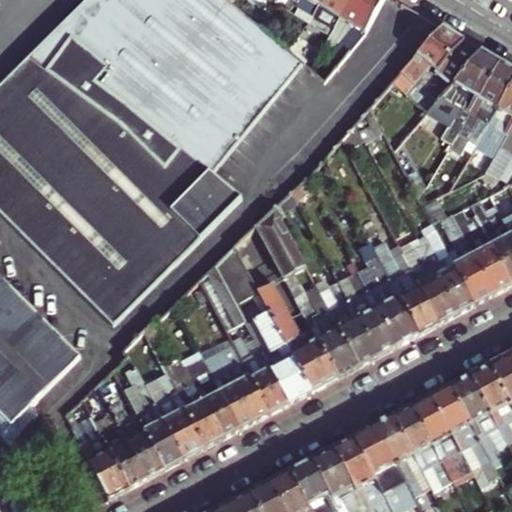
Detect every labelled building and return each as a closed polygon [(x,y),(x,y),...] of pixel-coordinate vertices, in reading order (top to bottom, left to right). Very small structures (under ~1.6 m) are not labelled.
[(116,329),(187,258),(245,201),(214,176),(253,129),(304,66),(287,52),(227,3),(223,0),(101,0),(96,0),(86,14),(89,16),(81,27),(78,25),(55,56),(59,59),(50,71),(32,57),(0,89),(0,214),(38,252),(116,329)] [(50,71),(59,59),(55,56),(78,25),(81,27),(89,16),(86,14),(96,0),(101,0),(89,0),(32,57),(50,71)] [(319,8),(322,10),(327,0),(302,0),(300,4),(311,10),(316,13),(319,8)] [(310,25),(330,37),(352,0),(327,0),(322,10),(319,8),(316,13),(311,10),(308,15),(304,22),(310,25)] [(364,37),(366,34),(384,0),(352,0),(330,37),(328,41),(336,47),(335,48),(337,49),(326,61),(332,66),(320,79),(325,83),(364,37)] [(295,17),(304,22),(308,15),(300,10),(295,17)] [(453,86),(482,53),(441,29),(393,85),(406,96),(431,68),(453,86)] [(438,148),(448,154),(501,64),(482,53),(453,86),(442,98),(426,117),(449,131),(438,148)] [(478,148),(490,127),(511,89),(511,70),(501,64),(448,154),(458,161),(465,149),(474,154),(478,148)] [(497,159),(500,153),(511,132),(511,89),(490,127),(478,148),(497,159)] [(367,145),(385,135),(372,110),(357,127),(367,145)] [(511,132),(500,153),(497,159),(510,166),(511,162),(511,132)] [(459,180),(451,193),(467,185),(459,180)] [(486,209),(494,205),(490,197),(482,202),(486,209)] [(276,212),(281,221),(292,210),(286,202),(276,212)] [(511,284),(511,238),(501,217),(497,211),(487,217),(493,228),(484,233),(492,247),(511,284)] [(511,238),(511,212),(511,211),(501,217),(511,238)] [(295,276),(307,270),(281,221),(276,212),(257,229),(285,281),(295,276)] [(476,307),(495,297),(458,228),(452,217),(441,223),(453,245),(456,251),(449,255),(450,257),(476,307)] [(484,233),(493,228),(487,217),(478,221),(482,229),(484,233)] [(495,297),(511,288),(511,284),(492,247),(484,252),(474,233),(468,222),(458,228),(495,297)] [(484,252),(492,247),(484,233),(482,229),(474,233),(484,252)] [(459,317),(476,307),(450,257),(441,262),(431,244),(422,249),(459,317)] [(399,349),(421,337),(379,259),(371,245),(360,251),(367,265),(379,288),(370,293),(399,349)] [(449,255),(456,251),(453,245),(445,248),(449,255)] [(421,337),(441,326),(414,276),(405,258),(399,248),(379,259),(421,337)] [(441,326),(459,317),(422,249),(414,254),(423,272),(414,276),(441,326)] [(253,297),(259,294),(236,250),(217,269),(237,306),(253,297)] [(414,276),(423,272),(414,254),(405,258),(414,276)] [(370,293),(379,288),(367,265),(357,269),(359,273),(370,293)] [(241,326),(246,324),(237,306),(217,269),(201,284),(207,297),(227,334),(236,329),(241,326)] [(380,359),(399,349),(370,293),(359,273),(348,279),(352,286),(344,291),(380,359)] [(291,292),(301,287),(295,276),(285,281),(291,292)] [(32,410),(82,360),(2,280),(0,277),(0,438),(9,447),(22,435),(19,433),(33,420),(35,422),(39,418),(32,410)] [(360,369),(380,359),(344,291),(337,279),(326,284),(329,291),(339,309),(330,314),(360,369)] [(195,304),(207,297),(201,284),(173,309),(178,317),(194,303),(195,304)] [(312,394),(338,381),(312,330),(301,336),(294,324),(274,287),(259,294),(291,353),(312,394)] [(338,381),(360,369),(330,314),(320,295),(317,288),(295,299),(305,318),(312,330),(338,381)] [(330,314),(339,309),(329,291),(320,295),(330,314)] [(290,406),(312,394),(291,353),(259,294),(253,297),(264,318),(254,323),(271,355),(264,358),(290,406)] [(301,336),(312,330),(305,318),(294,324),(301,336)] [(147,339),(163,330),(158,322),(157,320),(144,334),(147,339)] [(264,358),(271,355),(254,323),(248,327),(262,353),(264,358)] [(252,358),(257,356),(241,326),(236,329),(252,358)] [(271,416),(290,406),(264,358),(262,353),(257,356),(252,358),(236,329),(227,334),(239,356),(244,364),(271,416)] [(186,461),(206,451),(166,375),(156,356),(146,362),(156,382),(166,401),(157,406),(186,461)] [(183,365),(185,370),(202,360),(200,356),(183,365)] [(226,363),(231,371),(244,364),(239,356),(226,363)] [(242,432),(271,416),(244,364),(231,371),(226,363),(223,357),(205,366),(209,374),(213,381),(242,432)] [(511,357),(491,367),(511,406),(511,357)] [(192,383),(209,374),(205,366),(202,360),(185,370),(192,383)] [(194,387),(192,383),(185,370),(183,365),(177,368),(189,389),(194,387)] [(511,429),(510,425),(511,423),(511,406),(491,367),(471,378),(499,430),(507,445),(511,455),(511,429)] [(206,451),(225,441),(196,390),(194,387),(189,389),(177,368),(166,375),(206,451)] [(167,472),(186,461),(157,406),(149,393),(144,395),(141,390),(146,388),(136,369),(125,375),(133,389),(124,393),(139,421),(167,472)] [(196,390),(213,381),(209,374),(192,383),(194,387),(196,390)] [(489,435),(499,430),(471,378),(451,388),(494,468),(500,465),(494,452),(497,451),(489,435)] [(225,441),(242,432),(213,381),(196,390),(225,441)] [(157,406),(166,401),(156,382),(146,388),(149,393),(157,406)] [(499,477),(494,468),(451,388),(432,399),(461,453),(470,448),(480,468),(481,468),(489,482),(499,477)] [(471,473),(461,453),(432,399),(413,408),(442,463),(453,483),(462,478),(471,473)] [(149,481),(167,472),(139,421),(132,425),(120,404),(110,410),(111,413),(149,481)] [(413,408),(394,419),(423,473),(424,476),(433,493),(442,488),(453,483),(442,463),(413,408)] [(112,501),(131,491),(97,429),(83,436),(80,430),(79,428),(71,413),(65,418),(112,501)] [(131,491),(149,481),(111,413),(107,415),(109,418),(95,425),(97,429),(131,491)] [(424,476),(423,473),(394,419),(375,428),(411,498),(418,511),(421,511),(428,508),(424,499),(427,497),(418,479),(424,476)] [(19,433),(22,435),(35,422),(33,420),(19,433)] [(80,430),(83,436),(97,429),(95,425),(93,421),(79,428),(80,430)] [(390,509),(411,498),(375,428),(353,440),(390,509)] [(497,451),(507,445),(499,430),(489,435),(497,451)] [(391,511),(390,509),(353,440),(334,450),(367,511),(391,511)] [(471,473),(480,468),(470,448),(461,453),(471,473)] [(367,511),(334,450),(313,461),(339,511),(367,511)] [(339,511),(313,461),(290,473),(310,511),(339,511)] [(310,511),(290,473),(271,483),(286,511),(310,511)] [(286,511),(271,483),(251,494),(260,511),(286,511)] [(260,511),(251,494),(232,504),(235,511),(260,511)]
